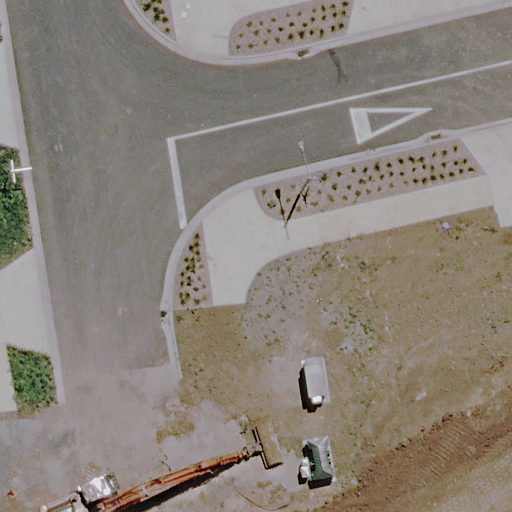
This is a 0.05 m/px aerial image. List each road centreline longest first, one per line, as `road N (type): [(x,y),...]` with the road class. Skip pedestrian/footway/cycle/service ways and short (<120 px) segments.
road 1 (residential): [(101,120),(500,42)]
road 2 (residential): [(101,120),(161,438)]
road 3 (residential): [(79,0),(101,120)]
